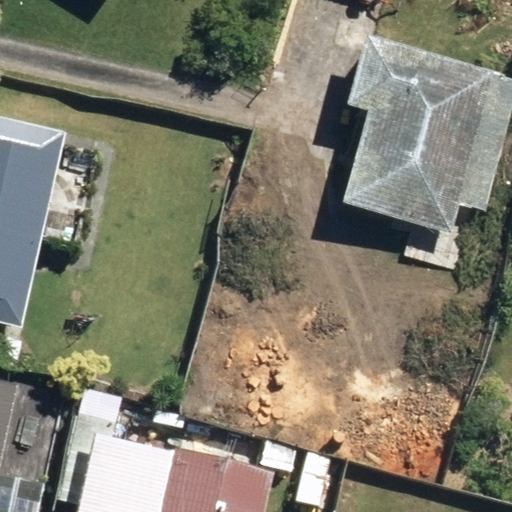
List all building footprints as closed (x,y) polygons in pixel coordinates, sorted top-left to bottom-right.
[(339,191),(445,219),(453,190),(480,197),(511,76),(511,62),(363,22),(344,93),(364,98),(339,191)] [(0,322),(22,327),(64,134),(0,119),(0,322)] [(0,365),(17,369),(24,341),(0,336),(0,365)] [(0,511),(33,511),(42,475),(0,466),(0,455),(18,374),(0,370),(0,511)] [(21,420),(54,427),(65,378),(31,370),(21,420)] [(259,511),(271,460),(173,438),(172,444),(109,429),(90,510),(97,511),(259,511)]
